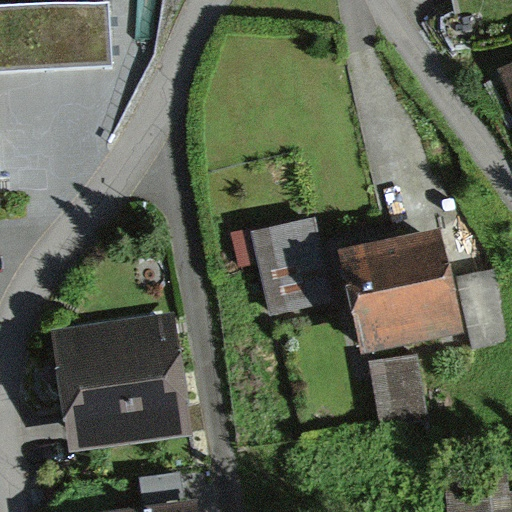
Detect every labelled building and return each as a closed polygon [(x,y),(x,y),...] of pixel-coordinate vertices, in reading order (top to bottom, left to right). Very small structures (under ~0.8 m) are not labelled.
[(104,2),(0,7),(0,175),(1,176),(0,164),(0,65),(107,60),(104,2)] [(511,64),(503,68),(511,95),(511,64)] [(314,215),(233,233),(240,264),(259,260),(271,315),(333,301),(314,215)] [(443,230),(339,251),(360,354),(467,333),(470,348),(509,340),(494,268),(453,277),(443,230)] [(175,309),(55,327),(73,452),(194,434),(175,309)] [(369,362),(383,427),(429,423),(422,358),(369,362)] [(146,507),(110,511),(198,511),(197,500),(181,503),(177,476),(142,481),(146,507)]
